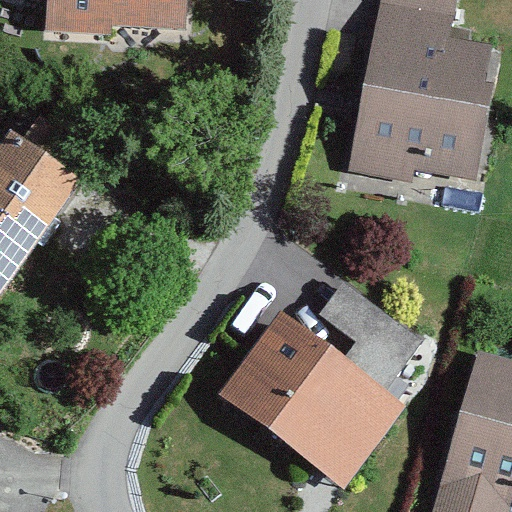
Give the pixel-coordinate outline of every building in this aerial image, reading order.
[(56,0),(55,18),(184,25),(185,0),(56,0)] [(440,22),(443,0),(370,0),(369,12),(440,22)] [(437,49),(440,29),(368,17),(341,179),(401,189),(402,180),(458,189),(480,56),(437,49)] [(0,297),(84,181),(13,130),(0,148),(0,297)] [(346,358),(282,311),(221,394),(345,485),(405,403),(387,389),(424,339),(345,282),(324,311),(361,338),(346,358)] [(511,359),(478,352),(441,511),(510,511),(511,505),(511,359)]
